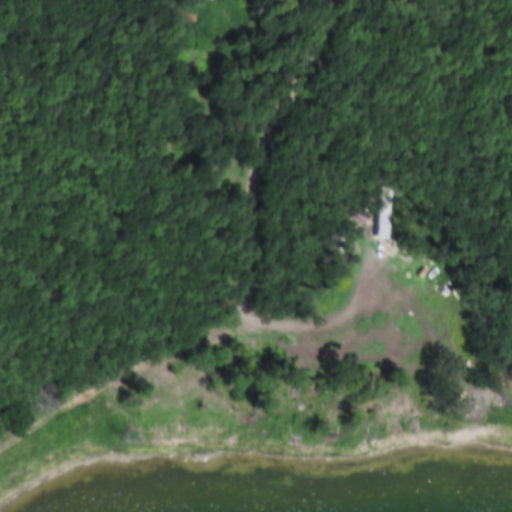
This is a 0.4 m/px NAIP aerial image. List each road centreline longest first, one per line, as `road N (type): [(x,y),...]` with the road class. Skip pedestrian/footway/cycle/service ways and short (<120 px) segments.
road 1 (track): [(339,0),(341,31),(328,71),(268,147),(257,189),(257,268),(238,319),(185,355),(136,367),(25,449),(0,456)]
road 2 (track): [(375,318),(284,327),(247,306)]
